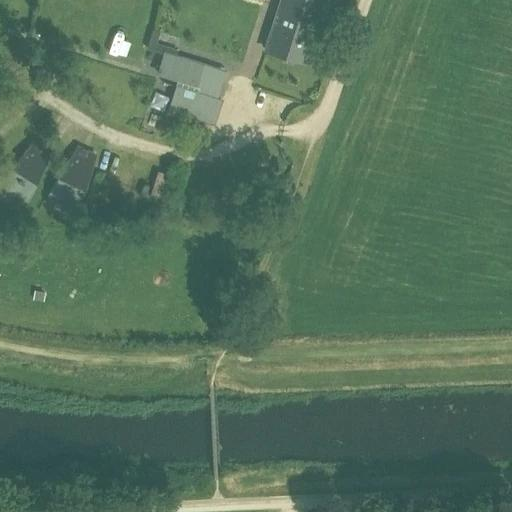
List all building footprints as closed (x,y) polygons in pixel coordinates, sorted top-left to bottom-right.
[(323,18),(324,16),(329,0),(327,0),(282,0),(267,50),(304,62),(319,17),(323,18)] [(169,51),(161,78),(197,88),(205,62),(169,51)] [(222,99),(175,85),(166,115),(188,122),(190,117),(214,124),(222,99)] [(267,96),(271,108),(286,103),(282,91),(267,96)] [(34,193),(54,150),(35,140),(6,176),(34,193)] [(84,199),(98,155),(78,146),(53,186),(84,199)] [(145,268),(144,301),(175,302),(176,269),(145,268)]
